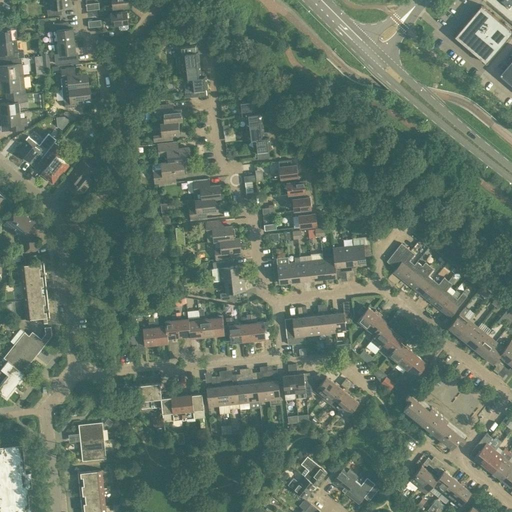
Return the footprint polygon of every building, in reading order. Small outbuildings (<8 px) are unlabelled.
[(61,8),(70,7),(68,0),(49,0),(51,9),(47,9),(48,15),(62,14),(61,8)] [(511,0),(503,0),(502,2),(509,8),(511,4),(511,0)] [(511,31),(481,5),(454,36),(486,63),(511,31)] [(124,11),(123,6),(113,7),(104,8),(105,14),(111,13),(112,25),(118,24),(118,29),(120,30),(126,29),(127,28),(127,23),(128,23),(126,11),(124,11)] [(3,29),(0,29),(0,41),(11,40),(10,28),(15,28),(15,22),(2,23),(3,29)] [(53,42),(57,41),(57,42),(74,40),(73,27),(68,28),(68,22),(51,23),(53,42)] [(6,59),(8,59),(24,57),(23,51),(18,52),(16,40),(11,40),(0,41),(0,54),(6,53),(6,59)] [(75,52),(74,40),(57,42),(59,53),(55,54),(55,60),(68,59),(67,53),(75,52)] [(175,67),(181,66),(197,64),(194,46),(178,47),(179,54),(178,54),(176,58),(176,60),(175,60),(175,67)] [(9,64),(0,64),(0,77),(23,75),(22,63),(28,62),(27,57),(24,57),(8,59),(9,64)] [(511,85),(511,59),(499,74),(511,85)] [(183,73),(184,78),(204,76),(203,70),(198,71),(197,64),(181,66),(182,73),(183,73)] [(60,78),(61,88),(88,85),(87,73),(75,74),(74,68),(61,69),(62,78),(60,78)] [(0,78),(1,91),(12,90),(12,95),(25,93),(23,75),(0,77),(0,78)] [(206,95),(204,76),(184,78),(185,90),(184,90),(185,97),(191,96),(206,95)] [(90,98),(88,85),(61,88),(63,99),(64,100),(65,107),(78,106),(77,99),(90,98)] [(0,114),(19,112),(18,103),(28,102),(26,93),(25,93),(12,95),(6,95),(7,102),(0,103),(0,114)] [(238,97),(239,102),(238,102),(239,108),(238,108),(238,115),(244,115),(254,113),(252,101),(251,95),(238,97)] [(154,112),(162,111),(164,122),(178,121),(182,121),(180,108),(168,110),(167,104),(153,105),(154,112)] [(67,111),(64,111),(63,113),(72,121),(74,117),(67,111)] [(26,118),(20,119),(19,112),(0,114),(0,118),(1,125),(9,124),(10,130),(24,129),(23,126),(27,125),(26,118)] [(264,120),(263,112),(254,113),(244,115),(245,120),(244,120),(245,127),(263,125),(263,120),(264,120)] [(179,133),(178,121),(164,122),(160,122),(161,134),(153,135),(154,142),(168,140),(167,134),(179,133)] [(263,132),(262,125),(263,125),(245,127),(245,134),(247,134),(247,139),(251,139),(267,137),(267,131),(263,132)] [(48,133),(39,144),(28,135),(19,146),(18,146),(14,151),(19,156),(20,155),(23,158),(27,154),(33,158),(42,148),(46,151),(56,139),(48,133)] [(268,137),(267,137),(251,139),(251,146),(253,146),(254,151),(256,151),(257,159),(269,158),(268,150),(270,149),(268,137)] [(159,155),(167,154),(168,162),(182,161),(190,160),(188,147),(174,148),(173,141),(158,143),(159,155)] [(55,142),(39,161),(44,165),(40,170),(44,173),(43,175),(52,182),(62,170),(64,171),(69,165),(59,156),(64,149),(55,142)] [(295,164),(292,165),(291,159),(279,160),(279,166),(280,178),(286,177),(296,176),(296,175),(295,164)] [(81,160),(73,170),(78,174),(68,187),(79,197),(92,180),(82,172),(88,165),(81,160)] [(182,161),(168,162),(153,163),(152,165),(152,170),(154,171),(155,184),(170,182),(170,175),(184,173),(182,161)] [(286,177),(288,194),(304,192),(303,180),(299,181),(298,175),(296,175),(296,176),(286,177)] [(193,180),(194,190),(195,199),(214,197),(220,197),(219,184),(206,186),(206,178),(193,180)] [(294,210),(298,210),(310,209),(308,197),(305,197),(304,192),(288,194),(284,195),(285,202),(287,202),(288,211),(294,210)] [(214,197),(195,199),(196,210),(189,210),(190,220),(204,219),(203,211),(206,210),(215,210),(214,197)] [(268,205),(269,207),(262,208),(263,214),(274,213),(273,204),(268,205)] [(37,238),(36,230),(31,225),(33,222),(16,208),(4,223),(20,237),(22,250),(38,249),(37,238)] [(310,209),(298,210),(298,216),(293,217),(294,227),(315,225),(314,213),(310,213),(310,209)] [(206,222),(208,242),(220,240),(233,238),(231,226),(219,227),(218,221),(206,222)] [(328,232),(328,227),(319,228),(320,236),(324,236),(324,232),(328,232)] [(270,241),(279,240),(278,232),(269,233),(270,241)] [(364,244),(363,244),(353,245),(355,264),(366,263),(365,256),(371,255),(369,236),(363,236),(364,244)] [(240,251),(239,237),(233,238),(220,240),(221,249),(215,249),(216,259),(228,258),(228,252),(240,251)] [(401,243),(397,247),(406,255),(410,250),(401,243)] [(343,246),(345,265),(355,264),(353,245),(343,246)] [(334,257),(335,266),(345,265),(343,246),(332,247),(334,257)] [(406,255),(397,247),(394,252),(403,259),(406,255)] [(393,271),(402,279),(414,264),(409,260),(414,253),(410,250),(406,255),(403,259),(399,264),(395,268),(393,271)] [(9,255),(11,263),(24,259),(22,252),(9,255)] [(403,259),(394,252),(390,257),(399,264),(403,259)] [(294,257),(294,262),(288,262),(290,281),(302,280),(300,261),(299,257),(294,257)] [(340,269),(335,269),(335,266),(334,257),(323,259),(325,278),(336,276),(336,277),(340,276),(340,269)] [(395,268),(399,264),(390,257),(386,261),(395,268)] [(311,260),(313,279),(325,278),(323,259),(311,260)] [(213,281),(219,281),(224,280),(238,278),(237,265),(226,266),(226,260),(212,262),(213,268),(212,268),(213,281)] [(300,261),(302,280),(313,279),(311,260),(300,261)] [(20,265),(22,283),(45,280),(43,262),(20,265)] [(279,283),(290,281),(288,262),(277,264),(279,283)] [(414,264),(402,279),(412,287),(429,265),(425,262),(419,268),(414,264)] [(429,265),(412,287),(421,294),(433,279),(428,275),(433,268),(429,265)] [(238,278),(224,280),(226,293),(220,293),(220,299),(237,301),(236,294),(239,293),(239,291),(245,290),(243,277),(238,278)] [(433,279),(421,294),(430,302),(448,280),(444,277),(438,283),(433,279)] [(448,280),(430,302),(440,309),(452,294),(447,290),(455,280),(451,277),(448,280)] [(24,301),(47,298),(45,280),(22,283),(24,301)] [(486,297),(490,292),(485,288),(481,285),(477,290),(481,294),(486,297)] [(457,298),(452,294),(440,309),(449,317),(467,295),(466,295),(470,291),(466,288),(462,292),(457,298)] [(492,302),(495,305),(500,299),(496,297),(492,302)] [(49,316),(47,298),(24,301),(26,319),(41,317),(41,322),(47,321),(47,317),(49,316)] [(503,302),(500,299),(495,305),(499,308),(503,302)] [(342,302),(343,312),(333,313),(335,332),(345,331),(344,313),(350,313),(348,301),(342,302)] [(357,320),(366,327),(379,312),(375,309),(374,311),(368,307),(357,320)] [(457,334),(469,319),(464,315),(468,310),(464,307),(448,327),(457,334)] [(189,337),(201,336),(198,311),(194,312),(195,317),(195,319),(188,320),(189,335),(189,337)] [(198,311),(201,336),(212,335),(210,318),(204,318),(203,316),(202,311),(198,311)] [(379,312),(366,327),(375,334),(375,335),(384,323),(385,323),(386,321),(380,317),(382,315),(379,312)] [(335,332),(333,313),(323,314),(325,333),(335,332)] [(217,317),(210,318),(212,335),(224,334),(222,314),(217,315),(217,317)] [(240,324),(242,341),(253,339),(251,320),(250,314),(246,314),(247,320),(247,323),(240,324)] [(325,333),(323,314),(313,315),(315,334),(325,333)] [(315,334),(313,315),(302,316),(304,335),(315,334)] [(178,336),(189,335),(188,320),(188,318),(181,319),(181,316),(176,317),(178,336)] [(304,335),(302,316),(292,317),(293,324),(287,325),(289,343),(305,342),(304,335)] [(144,345),(156,343),(154,324),(153,317),(148,317),(150,327),(142,328),(144,345)] [(167,337),(178,336),(176,317),(172,317),(172,320),(164,320),(165,325),(167,337)] [(256,319),(251,320),(253,339),(265,338),(263,321),(256,322),(256,319)] [(466,341),(478,326),(469,319),(457,334),(466,341)] [(230,342),(242,341),(240,324),(233,324),(233,322),(228,322),(230,342)] [(158,323),(154,324),(156,343),(168,342),(167,337),(165,325),(159,326),(158,323)] [(382,343),(382,344),(395,328),(391,325),(390,327),(385,323),(384,323),(375,335),(375,334),(373,336),(374,337),(370,341),(378,348),(382,343)] [(32,331),(29,335),(43,346),(51,335),(50,326),(44,327),(45,333),(41,338),(32,331)] [(475,349),(487,334),(478,326),(466,341),(475,349)] [(395,328),(382,344),(391,350),(391,351),(399,341),(400,341),(403,338),(397,333),(398,331),(395,328)] [(17,340),(36,355),(43,346),(29,335),(24,331),(17,340)] [(127,334),(128,344),(129,344),(135,343),(134,333),(127,334)] [(487,334),(475,349),(484,356),(496,341),(487,334)] [(36,355),(17,340),(10,348),(29,363),(36,355)] [(504,348),(499,355),(507,361),(511,355),(511,340),(504,348)] [(388,354),(397,361),(410,346),(406,343),(405,345),(400,341),(399,341),(391,351),(391,350),(388,354)] [(501,360),(497,357),(499,355),(504,348),(496,341),(484,356),(493,363),(496,366),(501,360)] [(410,346),(397,361),(406,369),(417,355),(412,351),(413,349),(410,346)] [(7,360),(22,372),(29,363),(10,348),(3,357),(7,360)] [(372,357),(363,350),(359,355),(368,361),(372,357)] [(423,359),(417,355),(406,369),(415,376),(428,361),(424,358),(423,359)] [(24,373),(22,372),(7,360),(0,368),(0,390),(6,395),(17,382),(19,383),(23,379),(21,377),(24,373)] [(303,373),(293,374),(295,393),(305,392),(303,373)] [(284,394),(295,393),(293,374),(282,375),(284,394)] [(314,391),(322,397),(334,382),(326,376),(324,378),(315,379),(316,388),(314,391)] [(381,382),(381,383),(390,389),(391,388),(395,383),(386,376),(381,382)] [(270,405),(280,404),(279,398),(280,398),(278,379),(267,381),(269,400),(270,399),(270,405)] [(257,382),(259,401),(269,400),(267,381),(257,382)] [(162,406),(161,397),(159,382),(138,384),(141,408),(151,407),(161,406),(162,406)] [(247,383),(249,402),(259,401),(257,382),(247,383)] [(334,382),(322,397),(330,403),(342,389),(334,382)] [(237,384),(239,403),(249,402),(247,383),(237,384)] [(226,385),(229,404),(239,403),(237,384),(226,385)] [(216,386),(219,405),(229,404),(226,385),(216,386)] [(208,406),(219,405),(216,386),(206,387),(208,406)] [(342,389),(330,403),(338,410),(350,395),(342,389)] [(409,401),(403,408),(452,447),(457,440),(461,443),(467,436),(447,420),(448,419),(431,406),(411,390),(405,398),(409,401)] [(181,395),(184,419),(204,416),(202,393),(191,394),(181,395)] [(184,419),(181,395),(161,397),(162,406),(161,406),(163,421),(173,420),(184,419)] [(356,404),(358,402),(350,395),(338,410),(351,420),(361,408),(356,404)] [(511,417),(507,414),(501,422),(506,426),(503,430),(506,436),(511,430),(511,428),(511,417)] [(104,422),(110,426),(113,422),(108,418),(104,422)] [(104,440),(102,425),(102,422),(78,424),(80,442),(104,440)] [(483,464),(495,449),(501,442),(495,437),(493,439),(486,433),(478,443),(482,446),(474,457),(483,464)] [(106,458),(104,440),(80,442),(82,460),(106,458)] [(0,511),(29,511),(27,488),(32,488),(30,473),(25,473),(22,445),(0,446),(0,511)] [(505,448),(500,454),(495,449),(483,464),(492,472),(508,451),(505,448)] [(511,453),(508,451),(492,472),(501,479),(511,464),(511,456),(511,454),(511,453)] [(308,470),(304,475),(315,484),(326,471),(307,456),(300,463),(308,470)] [(423,463),(426,466),(431,460),(427,457),(423,463)] [(511,464),(501,479),(510,486),(511,483),(511,464)] [(409,480),(417,486),(429,471),(421,465),(409,480)] [(77,472),(78,481),(102,479),(101,469),(77,472)] [(332,481),(345,492),(355,480),(358,476),(349,469),(345,473),(341,469),(332,481)] [(288,473),(284,470),(279,477),(282,480),(288,473)] [(437,478),(432,485),(441,492),(453,477),(443,470),(439,476),(437,478)] [(437,478),(429,471),(417,486),(426,493),(432,485),(437,478)] [(304,498),(315,484),(304,475),(293,489),(304,498)] [(360,485),(355,480),(345,492),(359,502),(374,483),(366,477),(360,485)] [(449,499),(461,484),(453,477),(441,492),(449,499)] [(102,479),(78,481),(79,490),(103,488),(102,479)] [(471,492),(461,484),(449,499),(459,506),(471,492)] [(80,499),(104,497),(103,488),(79,490),(80,499)] [(81,508),(105,506),(104,497),(80,499),(81,508)] [(422,498),(417,504),(421,507),(425,501),(422,498)] [(305,511),(321,511),(310,503),(304,511),(305,511)]
